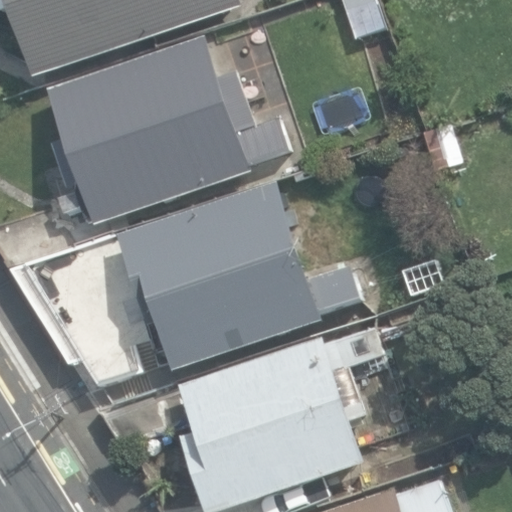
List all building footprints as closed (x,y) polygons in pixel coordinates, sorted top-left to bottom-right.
[(40,77),(248,4),(246,0),(3,0),(7,11),(16,8),(40,77)] [(52,88),(101,226),(257,171),(255,164),(294,150),(284,118),(244,132),(211,33),(52,88)] [(283,180),(122,235),(154,325),(164,322),(180,371),(330,320),(328,312),(368,298),(357,265),(316,278),(310,261),(336,254),(323,214),(298,223),(283,180)] [(53,206),(0,225),(0,244),(14,267),(67,247),(53,206)] [(328,335),(185,384),(201,432),(187,437),(212,511),(227,511),(371,460),(357,420),(374,414),(356,365),(391,353),(381,325),(330,342),(328,335)] [(178,381),(100,408),(122,444),(195,424),(178,381)] [(400,487),(327,511),(455,511),(445,478),(401,493),(400,487)]
